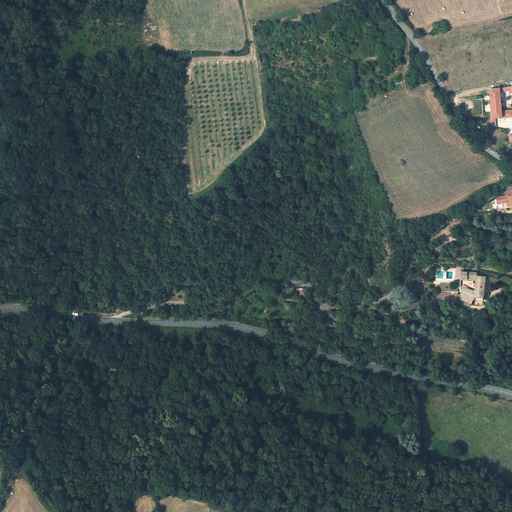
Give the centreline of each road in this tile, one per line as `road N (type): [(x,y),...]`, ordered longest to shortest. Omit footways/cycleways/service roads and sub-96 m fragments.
road 1 (unclassified): [(111,320),(159,303),(215,301),(260,276),(282,274),(343,300),(371,302),(389,294),(414,243),(511,185)]
road 2 (tertiary): [(511,396),(368,369),(243,328),(111,320)]
road 3 (unclassified): [(381,0),(468,132),(511,165)]
